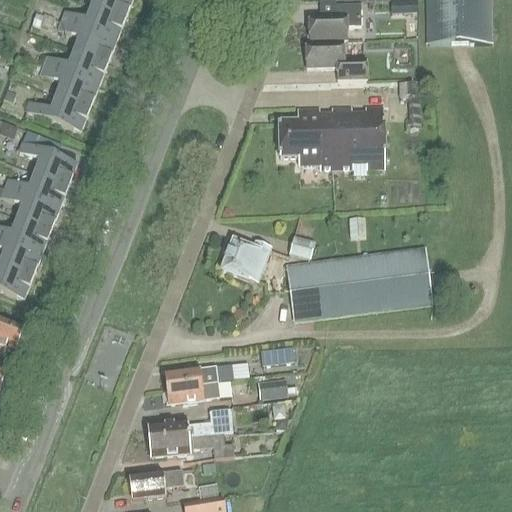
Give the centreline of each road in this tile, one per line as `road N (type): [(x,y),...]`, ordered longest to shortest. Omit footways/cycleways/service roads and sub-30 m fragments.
road 1 (tertiary): [(10,511),(178,78)]
road 2 (unclassified): [(89,511),(247,105)]
